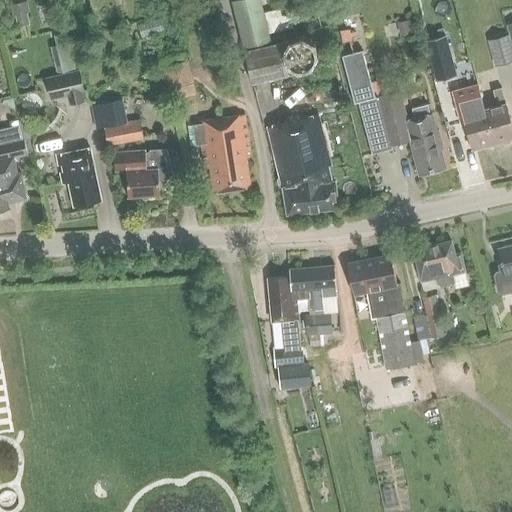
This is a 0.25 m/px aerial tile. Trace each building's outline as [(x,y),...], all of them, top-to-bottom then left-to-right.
[(231,0),(244,50),(270,43),(268,33),(293,29),(290,14),(281,15),(280,9),(263,12),(260,0),(231,0)] [(10,5),(12,15),(14,15),(17,27),(29,25),(26,12),(28,12),(26,2),(10,5)] [(397,23),(399,38),(413,36),(410,20),(397,23)] [(84,91),(79,69),(76,69),(67,33),(54,36),(56,46),(50,47),(57,74),(45,77),(50,99),(66,95),(68,104),(83,100),(81,92),(84,91)] [(511,60),(511,48),(508,34),(487,40),(494,66),(511,60)] [(270,43),(244,50),(252,83),(310,69),(318,57),(314,43),(302,37),(288,40),(270,43)] [(373,97),(371,86),(362,51),(342,56),(354,103),(358,102),(371,154),(392,149),(391,144),(410,139),(419,174),(444,168),(431,115),(406,122),(399,91),(373,97)] [(451,79),(445,55),(432,58),(439,82),(451,79)] [(171,97),(197,89),(188,57),(162,64),(171,97)] [(484,109),(493,144),(511,139),(511,127),(501,87),(492,90),(496,106),(484,109)] [(472,150),(493,144),(484,109),(472,112),(468,97),(458,99),(472,150)] [(126,122),(123,98),(92,103),(96,128),(104,127),(107,145),(143,140),(140,120),(126,122)] [(190,145),(200,144),(202,165),(209,164),(213,191),(250,186),(246,157),(251,157),(245,115),(240,116),(240,115),(200,120),(201,123),(198,124),(188,125),(190,145)] [(337,209),(334,181),(331,181),(328,166),(330,166),(317,116),(267,128),(280,176),(278,177),(276,179),(277,185),(280,186),(282,186),(287,214),(337,209)] [(31,138),(27,119),(19,121),(22,139),(24,138),(24,139),(31,138)] [(12,156),(27,153),(23,139),(22,139),(19,125),(0,129),(0,209),(8,207),(7,202),(25,198),(20,174),(16,175),(12,156)] [(68,182),(73,206),(101,201),(89,148),(56,155),(62,184),(68,182)] [(125,170),(127,197),(159,195),(159,181),(173,177),(166,148),(148,150),(149,152),(144,153),(144,150),(113,152),(114,171),(125,170)] [(413,249),(420,281),(435,278),(436,284),(440,286),(453,283),(454,283),(452,274),(464,272),(460,253),(454,255),(451,241),(413,249)] [(511,244),(497,248),(502,271),(496,272),(494,275),(498,293),(501,294),(511,291),(511,244)] [(391,255),(346,263),(353,295),(366,292),(370,319),(375,318),(385,370),(423,363),(422,355),(419,341),(410,342),(399,285),(397,286),(391,255)] [(323,308),(322,296),(336,295),(334,265),(312,267),(315,309),(323,308)] [(315,309),(312,267),(289,268),(290,276),(291,298),(296,298),(308,297),(308,309),(315,309)] [(291,298),(290,276),(269,277),(270,295),(272,320),(280,319),(282,346),(272,347),(274,366),(284,366),(287,383),(312,379),(309,363),(304,364),(301,350),(298,327),(296,298),(291,298)] [(428,354),(425,339),(443,335),(435,295),(422,298),(426,315),(414,317),(419,341),(422,355),(428,354)] [(317,314),(319,334),(332,333),(329,313),(317,314)] [(319,334),(317,314),(305,315),(307,335),(319,334)]
